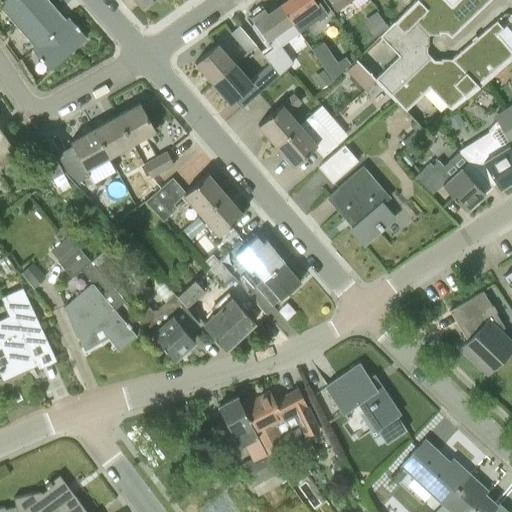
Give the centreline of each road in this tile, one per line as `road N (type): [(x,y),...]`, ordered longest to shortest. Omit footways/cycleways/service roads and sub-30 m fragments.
road 1 (residential): [(361,310),(143,56)]
road 2 (tertiary): [(78,413),(262,360),(361,310)]
road 3 (residential): [(511,451),(361,310)]
road 4 (tertiary): [(361,310),(511,208)]
road 5 (residential): [(143,56),(65,105),(39,110),(0,64)]
road 6 (residential): [(152,511),(78,413)]
